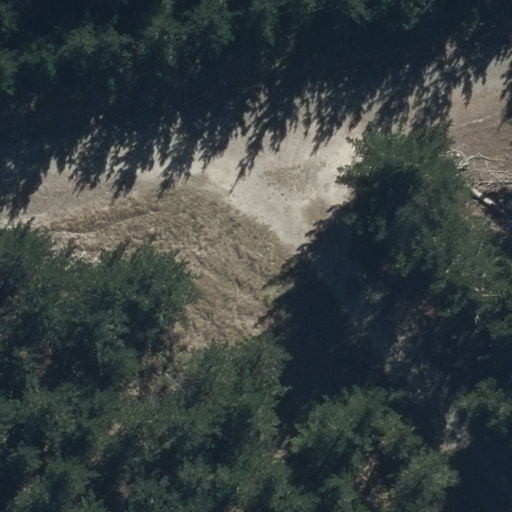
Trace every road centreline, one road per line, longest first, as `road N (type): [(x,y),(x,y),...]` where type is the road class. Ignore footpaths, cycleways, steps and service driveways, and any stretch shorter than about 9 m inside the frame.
road 1 (unclassified): [(0,183),(511,73)]
road 2 (track): [(511,476),(223,139)]
